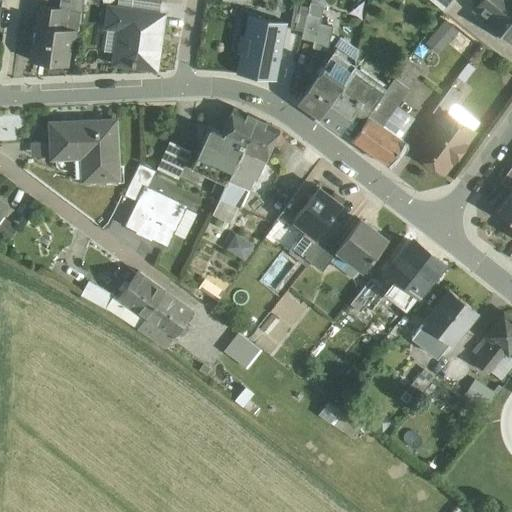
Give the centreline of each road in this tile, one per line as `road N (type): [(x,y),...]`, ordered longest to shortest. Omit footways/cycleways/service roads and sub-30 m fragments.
road 1 (residential): [(438,225),(262,95),(225,84),(182,85)]
road 2 (residential): [(182,85),(2,93)]
road 3 (residential): [(438,225),(511,126)]
